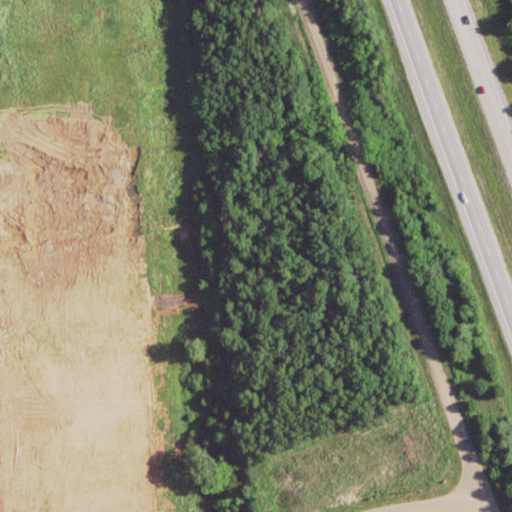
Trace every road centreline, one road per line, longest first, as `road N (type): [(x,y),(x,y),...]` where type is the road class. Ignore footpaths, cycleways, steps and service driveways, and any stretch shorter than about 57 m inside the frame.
road 1 (trunk): [(395,0),(511,321)]
road 2 (trunk): [(511,137),(462,0)]
